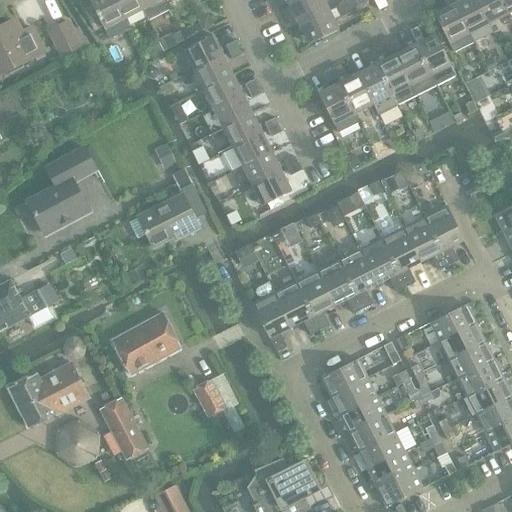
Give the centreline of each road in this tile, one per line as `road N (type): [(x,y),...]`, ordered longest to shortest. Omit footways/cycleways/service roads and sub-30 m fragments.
road 1 (residential): [(354,511),(285,373),(486,273)]
road 2 (residential): [(271,82),(374,31),(379,16),(409,0)]
